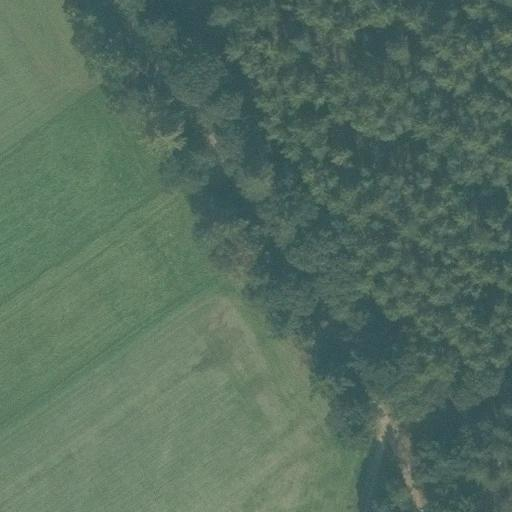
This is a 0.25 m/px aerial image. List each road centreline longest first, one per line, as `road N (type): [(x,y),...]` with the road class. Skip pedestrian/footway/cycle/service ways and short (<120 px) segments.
road 1 (track): [(392,437),(328,311),(184,101)]
road 2 (track): [(511,395),(392,437)]
road 3 (track): [(250,0),(184,101)]
road 4 (track): [(184,101),(119,0)]
